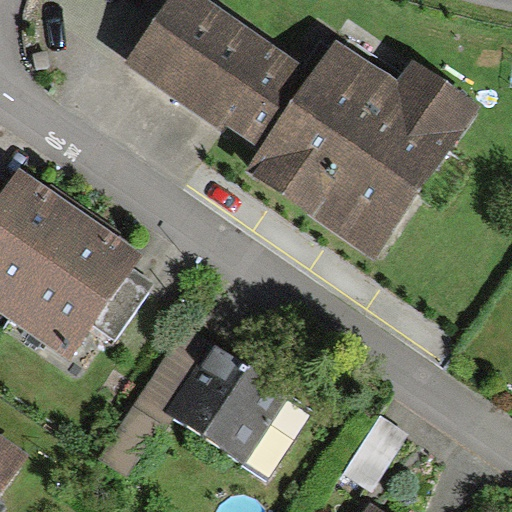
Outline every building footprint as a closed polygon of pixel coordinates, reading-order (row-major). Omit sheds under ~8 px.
[(311,73),(209,0),(186,0),(139,66),(248,144),(234,163),(365,257),(477,102),(408,52),(388,80),(333,42),(311,73)] [(14,168),(0,187),(0,327),(67,375),(147,262),(96,227),(46,191),(14,168)] [(293,385),(218,332),(153,423),(228,476),(293,385)] [(0,505),(34,463),(0,435),(0,505)] [(377,511),(365,503),(358,511),(377,511)]
